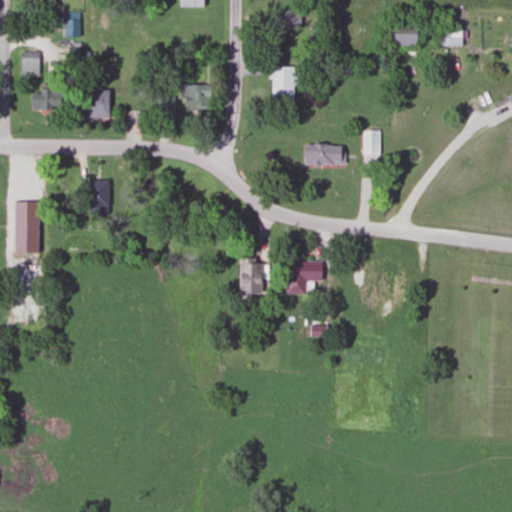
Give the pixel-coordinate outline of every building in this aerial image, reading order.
[(202,8),(202,0),(176,0),(177,8),(202,8)] [(299,28),(299,10),(276,10),(275,28),(299,28)] [(78,38),(78,15),(63,15),(63,38),(78,38)] [(416,46),(416,24),(386,24),(386,46),(416,46)] [(439,46),(460,45),(460,30),(439,30),(439,46)] [(37,52),(19,52),(19,77),(37,77),(37,52)] [(292,67),(268,67),(268,104),(292,104),(292,67)] [(208,111),(208,85),(180,85),(180,111),(208,111)] [(28,111),(58,111),(58,89),(37,89),(37,94),(29,94),(28,111)] [(106,90),(86,90),(86,118),(106,118),(106,90)] [(511,116),(511,93),(503,97),(511,116)] [(172,97),(156,97),(156,117),(172,117),(172,97)] [(362,155),(377,155),(377,131),(362,131),(362,155)] [(302,166),(341,166),(341,145),(302,145),(302,166)] [(43,178),(18,178),(18,197),(43,197),(43,178)] [(106,181),(86,181),(86,216),(106,216),(106,181)] [(259,293),(259,257),(238,257),(238,293),(259,293)] [(320,260),(284,260),(284,293),(310,293),(310,281),(320,281),(320,260)] [(391,303),(393,263),(373,262),(372,302),(391,303)] [(416,348),(407,348),(407,336),(390,336),(390,359),(407,359),(407,365),(416,365),(416,348)]
